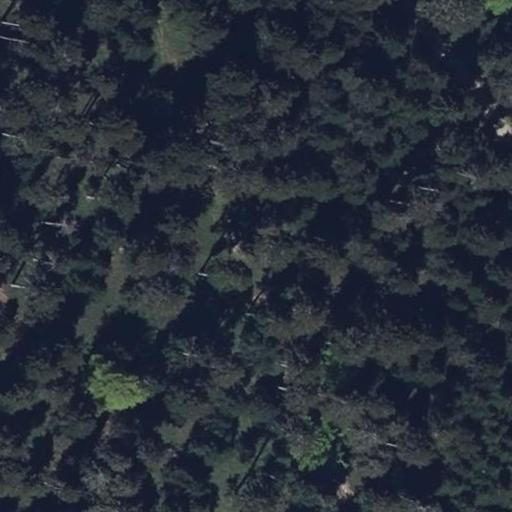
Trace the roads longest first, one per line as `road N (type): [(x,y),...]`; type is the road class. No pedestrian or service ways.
road 1 (track): [(350,511),(190,129),(147,0)]
road 2 (track): [(403,0),(511,138)]
